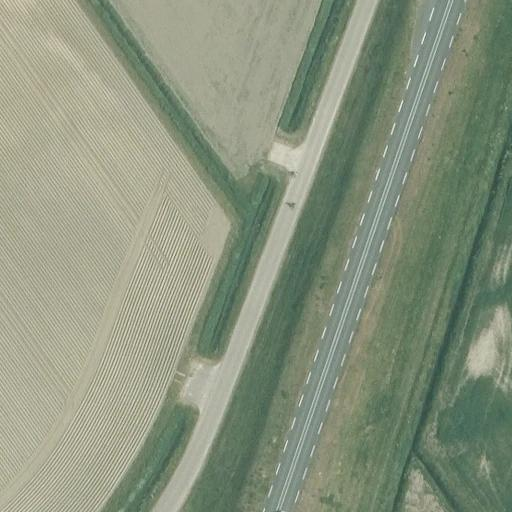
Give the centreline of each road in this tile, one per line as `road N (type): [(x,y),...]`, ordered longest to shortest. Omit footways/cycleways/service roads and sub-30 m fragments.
road 1 (unclassified): [(368,0),(193,460),(162,511)]
road 2 (primary): [(276,511),(450,0)]
